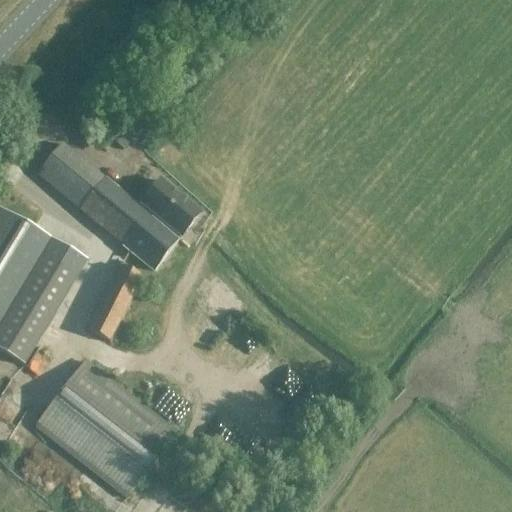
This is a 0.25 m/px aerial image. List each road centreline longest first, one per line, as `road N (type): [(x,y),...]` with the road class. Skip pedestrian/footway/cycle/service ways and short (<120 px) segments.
road 1 (track): [(70,322),(69,337),(89,352),(171,361),(180,295),(233,208)]
road 2 (track): [(171,361),(224,403),(166,481),(207,511)]
road 3 (track): [(317,511),(424,379)]
